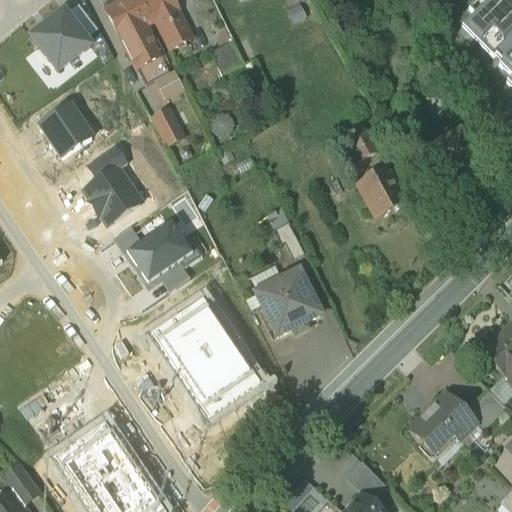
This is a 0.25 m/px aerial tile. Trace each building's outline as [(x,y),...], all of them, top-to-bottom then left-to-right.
[(135,0),(131,0),(106,13),(137,73),(145,89),(170,76),(146,29),(150,28),(135,0)] [(178,13),(171,0),(135,0),(150,28),(156,24),(173,56),(168,59),(189,98),(200,93),(185,65),(193,61),(185,45),(192,42),(178,13)] [(511,19),(500,0),(456,0),(463,12),(472,27),(456,37),(477,73),(510,53),(511,56),(511,19)] [(93,51),(63,13),(26,41),(56,80),(93,51)] [(441,145),(420,105),(402,115),(441,189),(479,169),(461,134),(441,145)] [(72,107),(35,132),(62,171),(98,146),(72,107)] [(377,156),(358,122),(343,131),(361,165),(377,156)] [(511,142),(502,148),(511,164),(511,142)] [(384,175),(381,168),(365,177),(368,183),(357,189),(376,225),(405,208),(386,174),(384,175)] [(288,227),(274,234),(281,249),(284,247),(296,241),(288,227)] [(113,246),(146,296),(194,265),(171,230),(142,249),(131,233),(113,246)] [(296,241),(284,247),(291,261),(303,255),(296,241)] [(299,276),(255,298),(277,341),(320,319),(299,276)] [(511,328),(482,358),(511,388),(511,328)] [(487,394),(465,415),(477,428),(476,429),(481,435),(505,412),(487,394)] [(447,397),(408,434),(433,460),(453,440),(459,446),(476,429),(477,428),(465,415),(447,397)] [(24,511),(12,495),(0,504),(0,511),(24,511)] [(511,511),(511,495),(500,507),(505,511),(511,511)] [(378,511),(362,498),(349,511),(378,511)]
